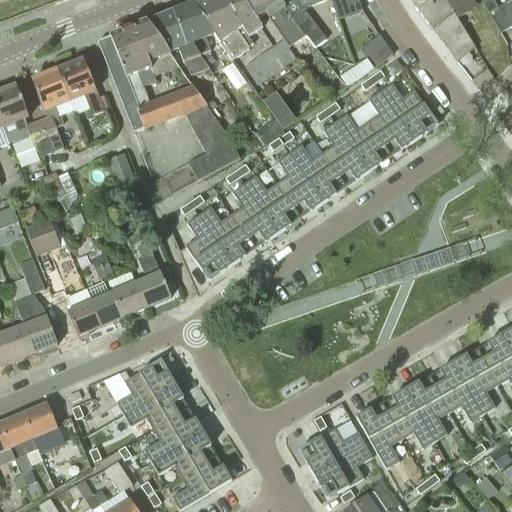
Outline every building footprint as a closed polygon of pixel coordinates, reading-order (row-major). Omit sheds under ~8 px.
[(256,22),(267,15),(255,0),(209,0),(192,7),(215,38),(214,38),(231,63),(249,50),(248,49),(252,46),(248,40),(262,30),(256,22)] [(270,20),(285,9),(278,0),(255,0),(267,15),(270,20)] [(325,0),(283,0),(285,5),(295,1),(297,6),(304,3),(306,8),(326,0),(325,0)] [(329,0),(338,23),(346,20),(362,14),(358,1),(349,4),(347,0),(329,0)] [(453,59),(471,45),(456,20),(458,19),(445,0),(419,0),(412,6),(453,59)] [(445,0),(458,19),(467,13),(459,0),(445,0)] [(479,0),(489,15),(497,9),(492,0),(479,0)] [(504,5),(498,8),(510,29),(511,28),(511,9),(508,3),(504,5)] [(193,47),(200,57),(210,53),(205,42),(214,38),(215,38),(192,7),(174,14),(187,50),(193,47)] [(510,29),(498,8),(497,9),(489,15),(489,16),(500,35),(510,29)] [(198,76),(210,71),(200,57),(193,47),(187,50),(174,14),(146,25),(168,57),(170,56),(178,53),(182,65),(190,79),(198,76)] [(297,26),(304,38),(306,40),(316,31),(307,18),(297,26)] [(148,65),(168,57),(146,25),(97,44),(133,136),(184,116),(204,107),(204,106),(192,89),(149,106),(143,89),(155,84),(148,65)] [(359,50),(366,61),(386,47),(379,37),(359,50)] [(288,50),(282,42),(244,69),(257,88),(295,61),(288,50)] [(386,47),(366,61),(373,70),(392,56),(386,47)] [(84,99),(92,119),(104,115),(83,63),(57,73),(70,105),(84,99)] [(495,82),(487,70),(471,82),(479,93),(480,93),(495,82)] [(44,115),(70,105),(57,73),(32,83),(44,115)] [(386,82),(381,75),(372,82),(376,88),(386,82)] [(376,88),(372,82),(362,88),(366,95),(376,88)] [(392,86),(380,94),(414,144),(427,135),(423,130),(433,123),(413,94),(402,101),(392,86)] [(24,122),(28,121),(16,89),(0,95),(0,124),(2,131),(1,131),(8,146),(31,140),(39,160),(51,155),(38,123),(26,127),(24,122)] [(414,144),(380,94),(368,103),(378,117),(368,125),(388,154),(398,148),(401,153),(414,144)] [(209,114),(214,110),(217,109),(212,101),(204,106),(204,107),(209,114)] [(331,119),(340,113),(336,106),(326,113),(331,119)] [(189,126),(210,116),(209,114),(204,107),(184,116),(189,126)] [(321,126),(331,119),(326,113),(316,119),(321,126)] [(283,133),(296,123),(289,114),(276,123),(282,132),(283,133)] [(194,136),(217,125),(210,116),(189,126),(194,136)] [(38,123),(51,155),(62,150),(56,132),(63,127),(60,119),(59,119),(58,117),(52,120),(51,118),(38,123)] [(347,117),(335,125),(369,175),(381,166),(378,161),(388,154),(368,125),(357,132),(347,117)] [(264,149),(279,139),(284,135),(275,121),(255,135),(264,149)] [(200,146),(223,135),(217,125),(194,136),(200,146)] [(369,175),(335,125),(323,133),(333,148),(322,156),(342,185),(352,178),(356,184),(369,175)] [(293,140),(288,133),(278,140),(283,146),(293,140)] [(200,146),(205,156),(229,144),(223,135),(200,146)] [(283,146),(278,140),(269,147),(273,153),(283,146)] [(198,183),(230,170),(242,164),(229,144),(205,156),(188,166),(198,183)] [(301,148),(290,156),(323,206),(336,197),(333,192),(342,185),(322,156),(312,163),(301,148)] [(106,163),(115,186),(133,179),(123,156),(106,163)] [(323,206),(290,156),(278,164),(288,179),(277,187),(297,216),(307,209),(311,215),(323,206)] [(250,174),(245,168),(235,174),(240,181),(250,174)] [(240,181),(235,174),(226,181),(230,188),(240,181)] [(58,179),(49,184),(55,197),(63,193),(58,179)] [(256,179),(244,187),(278,237),(291,228),(287,223),(297,216),(277,187),(266,194),(256,179)] [(278,237),(244,187),(232,195),(242,210),(232,217),(252,247),(262,240),(265,245),(278,237)] [(204,205),(200,198),(190,205),(194,212),(204,205)] [(194,212),(190,205),(180,212),(185,218),(194,212)] [(33,209),(19,214),(23,227),(38,222),(33,209)] [(211,210),(199,218),(233,268),(245,259),(242,254),(252,247),(232,217),(221,225),(211,210)] [(0,231),(14,226),(8,211),(0,214),(0,231)] [(233,268),(199,218),(187,226),(197,241),(186,248),(206,278),(216,271),(220,276),(233,268)] [(49,221),(25,230),(35,258),(59,249),(49,221)] [(135,284),(147,310),(171,300),(147,246),(138,250),(137,250),(140,259),(137,260),(145,280),(135,284)] [(94,271),(107,265),(104,255),(90,261),(94,271)] [(20,267),(32,298),(45,292),(33,261),(20,267)] [(107,265),(94,271),(98,281),(111,276),(107,265)] [(124,320),(147,310),(135,284),(112,294),(124,320)] [(101,330),(124,320),(112,294),(90,303),(101,330)] [(78,340),(101,330),(90,303),(67,314),(78,340)] [(36,304),(16,312),(22,327),(34,356),(57,348),(44,313),(36,304)] [(0,335),(11,365),(34,356),(22,327),(0,335)] [(511,331),(501,338),(511,358),(511,331)] [(0,368),(11,365),(0,335),(0,368)] [(511,387),(511,358),(501,338),(487,346),(490,351),(480,357),(498,388),(509,382),(511,387)] [(453,365),(483,418),(495,410),(486,395),(498,388),(480,357),(470,363),(466,358),(453,365)] [(470,425),(483,418),(453,365),(440,373),(443,378),(432,385),(450,415),(461,409),(470,425)] [(116,406),(124,418),(175,388),(168,375),(162,378),(156,367),(125,385),(132,397),(116,406)] [(405,392),(435,445),(447,438),(439,422),(450,415),(432,385),(422,390),(419,385),(405,392)] [(175,388),(124,418),(131,431),(146,422),(153,433),(184,415),(178,404),(183,401),(175,388)] [(422,452),(435,445),(405,392),(392,400),(395,406),(385,412),(402,443),(413,436),(422,452)] [(34,441),(56,432),(45,407),(23,417),(34,441)] [(84,422),(79,411),(72,414),(76,425),(84,422)] [(357,419),(387,472),(400,465),(391,449),(402,443),(385,412),(374,417),(371,412),(357,419)] [(144,453),(151,466),(203,435),(195,422),(190,425),(184,415),(153,433),(159,444),(144,453)] [(32,442),(34,441),(23,417),(0,426),(11,451),(13,450),(18,460),(36,452),(32,442)] [(320,419),(313,423),(319,433),(326,429),(320,419)] [(9,452),(11,451),(0,426),(0,492),(0,493),(0,491),(0,467),(13,462),(9,452)] [(313,477),(365,448),(358,435),(343,444),(336,433),(305,450),(311,461),(306,464),(313,477)] [(203,435),(151,466),(158,478),(174,469),(181,480),(211,462),(205,452),(211,449),(203,435)] [(476,460),(486,453),(481,447),(471,453),(476,460)] [(373,460),(365,448),(313,477),(321,491),(326,488),(332,498),(363,481),(357,469),(373,460)] [(125,449),(118,454),(124,464),(131,459),(125,449)] [(488,457),(499,473),(508,465),(497,450),(488,457)] [(101,464),(96,452),(89,456),(93,467),(101,464)] [(466,467),(476,460),(471,453),(462,460),(466,467)] [(172,500),(178,511),(180,511),(231,483),(223,469),(217,473),(211,462),(181,480),(187,491),(172,500)] [(104,472),(118,496),(131,488),(117,464),(104,472)] [(463,473),(452,481),(458,489),(469,481),(463,473)] [(21,477),(25,487),(34,484),(30,474),(21,477)] [(430,490),(439,483),(435,476),(425,483),(430,490)] [(16,491),(25,487),(21,477),(12,481),(16,491)] [(475,488),(487,502),(496,494),(485,480),(475,488)] [(38,483),(34,484),(25,487),(32,505),(45,500),(38,483)] [(420,497),(430,490),(425,483),(416,490),(420,497)] [(148,486),(141,490),(147,500),(154,496),(148,486)] [(351,495),(355,501),(365,495),(361,488),(351,495)] [(93,497),(100,508),(108,503),(102,492),(93,497)] [(346,511),(388,511),(395,508),(387,496),(379,501),(374,493),(346,511)] [(154,496),(147,500),(153,510),(160,506),(154,496)] [(89,511),(93,511),(100,508),(93,497),(84,502),(89,511)] [(37,508),(39,511),(55,511),(49,501),(37,508)] [(115,511),(135,511),(130,503),(115,511)]
